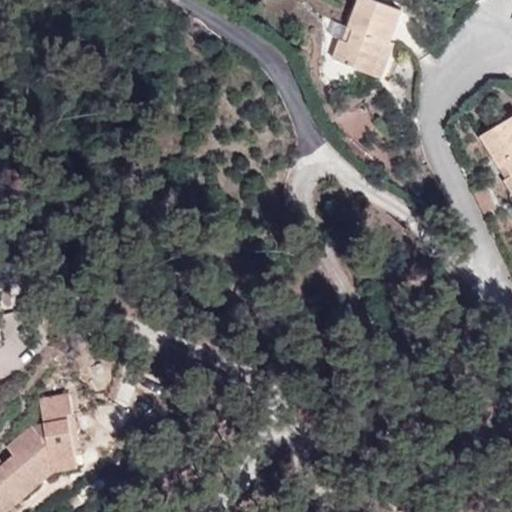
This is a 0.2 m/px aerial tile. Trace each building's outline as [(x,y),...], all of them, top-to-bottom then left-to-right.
[(379,0),(359,0),(349,25),(354,29),(349,42),(343,40),(340,39),(333,58),(376,76),(389,40),(391,41),(403,9),(379,0)] [(354,29),(349,25),(343,40),(349,42),(354,29)] [(395,42),(391,41),(389,40),(376,76),(381,78),(395,42)] [(511,175),(505,179),(503,179),(511,194),(511,115),(479,135),(498,167),(504,163),(511,175)] [(498,167),(505,179),(511,175),(504,163),(498,167)] [(487,185),(476,191),(488,211),(497,207),(487,185)] [(488,211),(476,191),(474,193),(484,214),(488,211)] [(0,467),(0,510),(1,511),(4,511),(24,495),(14,484),(29,471),(33,475),(52,459),(77,454),(69,413),(74,412),(71,393),(41,398),(45,422),(33,424),(8,445),(16,454),(0,467)] [(79,465),(77,454),(52,459),(33,475),(29,471),(14,484),(24,495),(55,469),(79,465)]
